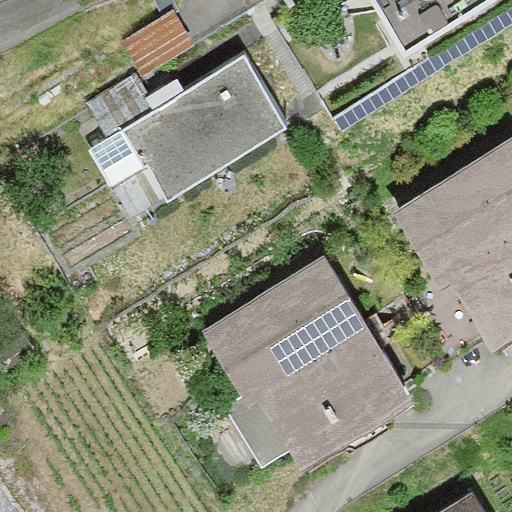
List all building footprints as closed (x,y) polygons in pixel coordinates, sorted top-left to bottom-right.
[(377,0),(416,56),(499,0),(377,0)] [(251,63),(122,139),(165,213),(295,137),(251,63)] [(511,143),(404,215),(507,368),(511,364),(511,143)] [(325,254),(211,329),(309,477),(422,403),(325,254)] [(488,511),(479,497),(456,511),(488,511)]
